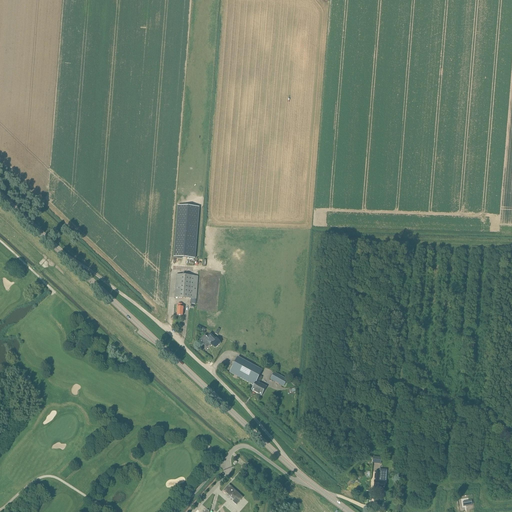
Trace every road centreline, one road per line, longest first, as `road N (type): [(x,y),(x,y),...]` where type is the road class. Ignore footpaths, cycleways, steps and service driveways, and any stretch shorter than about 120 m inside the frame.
road 1 (unclassified): [(285,462),(243,405),(171,334),(72,263)]
road 2 (tertiary): [(285,462),(72,263)]
road 3 (track): [(151,337),(59,281),(0,224)]
